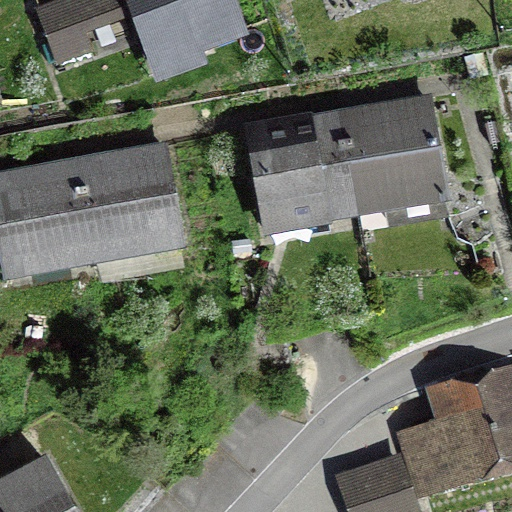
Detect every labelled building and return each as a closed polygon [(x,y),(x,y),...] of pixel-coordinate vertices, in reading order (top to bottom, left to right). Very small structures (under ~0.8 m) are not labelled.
[(73,0),(36,14),(54,64),(86,53),(79,32),(132,12),(149,60),(188,46),(190,50),(235,34),(222,0),(73,0)] [(426,105),(338,120),(354,215),(356,215),(353,201),(382,196),(387,227),(445,217),(426,105)] [(354,215),(338,120),(250,136),(267,230),(269,230),(266,216),(351,201),(353,215),(354,215)] [(175,248),(178,247),(160,152),(73,168),(90,263),(92,263),(89,249),(172,234),(175,248)] [(90,263),(73,168),(0,181),(0,266),(2,279),(5,278),(2,265),(86,250),(89,263),(90,263)] [(511,367),(434,388),(445,424),(396,438),(400,450),(402,449),(419,498),(511,472),(511,367)] [(67,511),(42,464),(0,486),(0,511),(67,511)] [(411,511),(395,464),(338,483),(347,511),(411,511)]
